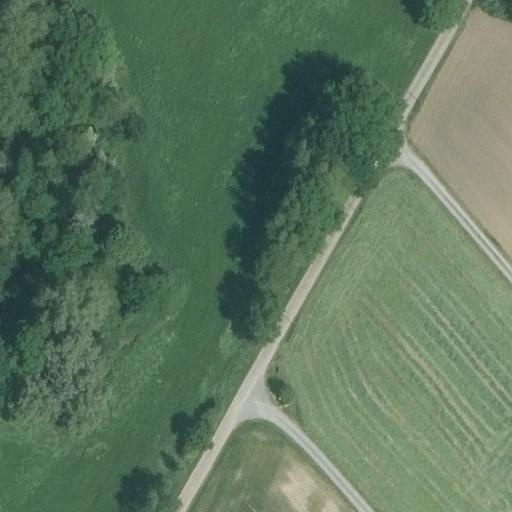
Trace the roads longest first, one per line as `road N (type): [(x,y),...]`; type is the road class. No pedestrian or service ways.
road 1 (residential): [(466,0),(173,511)]
road 2 (track): [(390,136),(511,275)]
